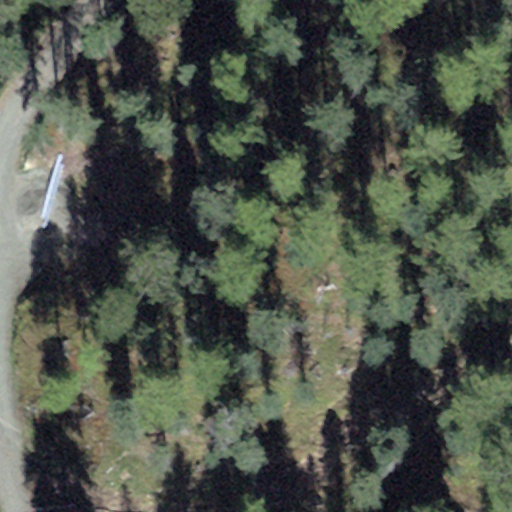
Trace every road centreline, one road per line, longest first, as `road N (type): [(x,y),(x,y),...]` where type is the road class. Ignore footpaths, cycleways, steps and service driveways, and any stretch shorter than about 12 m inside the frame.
road 1 (track): [(197,511),(302,467),(440,375),(511,341)]
road 2 (track): [(0,128),(104,0)]
road 3 (track): [(6,462),(123,511)]
